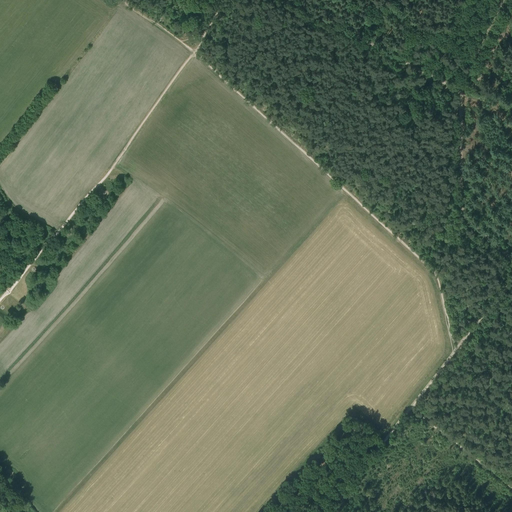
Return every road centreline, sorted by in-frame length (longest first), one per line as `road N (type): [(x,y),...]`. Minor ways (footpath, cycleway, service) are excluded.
road 1 (track): [(192,53),(437,278),(456,347),(410,406)]
road 2 (track): [(287,0),(459,94),(461,216),(511,263)]
road 3 (track): [(192,53),(99,185),(0,299)]
road 4 (track): [(410,406),(511,486)]
